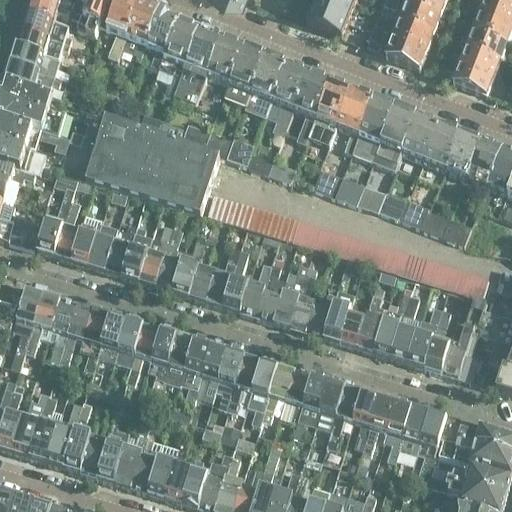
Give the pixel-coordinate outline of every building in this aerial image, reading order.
[(30,0),(30,1),(83,19),(84,19),(87,12),(63,4),(63,0),(30,0)] [(91,0),(89,7),(87,12),(83,22),(81,27),(78,36),(87,39),(95,42),(101,30),(107,14),(109,14),(113,0),(91,0)] [(121,0),(107,36),(117,40),(108,62),(118,66),(127,44),(141,7),(122,0),(121,0)] [(319,0),(317,0),(312,15),(348,29),(354,14),(319,0)] [(319,0),(354,14),(358,0),(319,0)] [(426,0),(409,0),(405,11),(441,26),(447,9),(426,0)] [(426,0),(447,9),(450,0),(426,0)] [(460,0),(455,12),(463,15),(468,3),(460,0)] [(30,1),(25,17),(55,27),(58,19),(81,27),(83,19),(30,1)] [(511,10),(487,1),(479,21),(511,34),(511,10)] [(398,8),(387,3),(384,11),(395,15),(398,8)] [(141,7),(127,44),(138,49),(133,60),(138,62),(136,65),(140,67),(146,52),(161,14),(141,7)] [(405,11),(398,27),(416,34),(409,51),(428,59),(441,26),(405,11)] [(161,14),(146,52),(157,57),(151,71),(160,74),(164,64),(165,60),(178,26),(171,24),(168,17),(161,14)] [(312,15),(306,30),(341,44),(348,29),(312,15)] [(25,17),(20,35),(50,44),(79,54),(81,46),(71,43),(72,42),(53,36),(55,27),(25,17)] [(511,34),(479,21),(472,38),(508,52),(511,41),(511,34)] [(178,26),(165,60),(164,64),(160,74),(156,83),(170,88),(166,100),(173,103),(186,73),(200,35),(178,26)] [(398,27),(385,60),(385,62),(421,77),(428,59),(409,51),(416,34),(398,27)] [(20,35),(15,52),(45,61),(48,53),(77,61),(79,54),(50,44),(20,35)] [(200,35),(186,73),(173,103),(195,112),(207,81),(222,44),(200,35)] [(472,38),(466,55),(501,69),(508,52),(472,38)] [(222,44),(207,81),(229,90),(244,52),(222,44)] [(370,45),(367,53),(379,58),(382,50),(370,45)] [(45,61),(15,52),(10,68),(40,78),(56,83),(61,66),(45,61)] [(244,52),(229,90),(233,92),(232,96),(250,103),(251,99),(265,61),(244,52)] [(466,55),(459,71),(495,85),(501,69),(466,55)] [(265,61),(251,99),(250,103),(246,113),(267,121),(272,107),(273,107),(287,70),(265,61)] [(10,68),(4,87),(35,97),(37,88),(69,98),(72,88),(56,83),(40,78),(10,68)] [(287,70),(273,107),(272,107),(267,121),(266,123),(276,128),(273,137),(284,142),(294,115),(295,115),(309,78),(287,70)] [(459,71),(452,88),(488,103),(495,85),(459,71)] [(309,78),(295,115),(307,120),(297,147),(306,150),(316,124),(317,124),(330,87),(309,78)] [(4,87),(0,101),(0,122),(60,141),(67,119),(50,113),(53,104),(35,97),(4,87)] [(330,87),(317,124),(327,128),(325,133),(336,138),(338,132),(338,133),(352,96),(330,87)] [(75,96),(72,107),(78,109),(82,98),(75,96)] [(352,96),(338,133),(350,137),(343,155),(353,159),(360,141),(374,104),(352,96)] [(374,104),(360,141),(371,146),(364,165),(374,169),(381,150),(382,150),(396,113),(374,104)] [(103,121),(116,126),(121,113),(108,108),(103,121)] [(396,113),(382,150),(404,159),(418,122),(396,113)] [(133,119),(129,131),(140,135),(144,123),(133,119)] [(0,122),(0,145),(27,154),(30,142),(44,147),(45,144),(58,148),(60,141),(0,122)] [(418,122),(404,159),(424,167),(438,130),(418,122)] [(59,179),(80,186),(86,188),(96,191),(201,222),(220,163),(204,157),(140,135),(129,131),(106,123),(89,178),(74,173),(79,156),(68,152),(62,169),(59,179)] [(438,130),(424,167),(446,176),(460,139),(438,130)] [(210,140),(187,132),(181,149),(204,157),(210,140)] [(72,137),(70,144),(69,147),(70,147),(80,151),(84,140),(72,137)] [(460,139),(446,176),(468,185),(482,148),(460,139)] [(232,148),(211,140),(204,157),(226,165),(232,148)] [(58,148),(55,157),(65,160),(69,147),(70,144),(60,141),(58,148)] [(0,145),(0,168),(21,175),(35,179),(40,181),(46,160),(27,154),(0,145)] [(255,155),(233,147),(232,148),(226,165),(248,173),(255,155)] [(482,148),(468,185),(488,193),(502,156),(482,148)] [(511,159),(502,156),(488,193),(509,201),(511,192),(511,159)] [(275,167),(254,160),(249,174),(270,181),(275,167)] [(296,175),(275,167),(270,181),(292,188),(296,175)] [(0,168),(0,182),(11,186),(19,188),(21,183),(33,187),(35,179),(21,175),(0,168)] [(344,184),(322,176),(314,195),(336,203),(344,184)] [(47,226),(38,256),(57,262),(66,232),(73,208),(78,194),(80,186),(59,179),(55,192),(66,196),(57,229),(47,226)] [(0,182),(0,207),(4,209),(12,212),(13,211),(21,213),(22,209),(14,206),(19,188),(11,186),(0,182)] [(365,193),(344,184),(336,203),(358,212),(365,193)] [(96,191),(86,188),(80,186),(78,194),(94,199),(96,191)] [(387,201),(365,192),(358,212),(379,220),(387,201)] [(53,198),(52,198),(45,196),(42,195),(39,205),(50,209),(53,198)] [(127,201),(114,197),(111,207),(124,211),(127,201)] [(225,202),(215,199),(208,220),(219,223),(225,202)] [(409,209),(387,201),(379,220),(401,228),(409,209)] [(236,205),(232,204),(225,202),(219,223),(229,226),(236,205)] [(246,209),(236,205),(229,226),(240,230),(246,209)] [(0,207),(0,226),(15,230),(31,235),(33,227),(2,218),(4,209),(0,207)] [(66,232),(57,262),(74,267),(83,237),(74,234),(81,210),(73,208),(66,232)] [(83,237),(74,267),(90,272),(99,242),(108,211),(99,208),(90,239),(83,237)] [(246,209),(240,230),(250,233),(257,212),(254,211),(246,209)] [(431,217),(409,209),(401,228),(423,236),(431,217)] [(261,236),(267,215),(257,212),(250,233),(261,236)] [(511,228),(511,227),(511,215),(505,213),(501,223),(511,228)] [(267,215),(261,236),(271,239),(278,218),(267,215)] [(452,225),(431,217),(423,236),(444,244),(452,225)] [(278,218),(271,239),(282,242),(288,221),(278,218)] [(293,246),(299,226),(299,225),(288,221),(282,242),(293,246)] [(473,232),(452,224),(445,243),(466,251),(473,232)] [(0,226),(0,244),(10,247),(12,239),(23,243),(21,251),(36,255),(41,238),(31,235),(15,230),(0,226)] [(293,246),(303,249),(309,229),(299,226),(293,246)] [(303,249),(313,252),(319,232),(309,229),(303,249)] [(117,247),(107,277),(123,282),(133,252),(138,233),(129,230),(127,237),(120,235),(120,237),(117,247)] [(99,242),(90,272),(107,277),(117,247),(120,237),(103,231),(99,242)] [(149,257),(140,287),(157,292),(166,262),(174,234),(165,231),(161,245),(154,243),(150,257),(149,257)] [(313,252),(323,255),(329,235),(319,232),(313,252)] [(133,252),(123,282),(140,287),(149,257),(141,254),(146,235),(138,233),(133,252)] [(166,262),(157,292),(173,297),(182,267),(185,258),(177,255),(183,236),(174,234),(166,262)] [(323,255),(333,258),(339,238),(329,235),(323,255)] [(182,267),(173,297),(189,302),(209,241),(201,238),(200,242),(199,241),(193,260),(185,258),(182,267)] [(241,256),(223,312),(240,317),(250,287),(241,284),(250,258),(249,257),(254,240),(246,238),(241,256)] [(333,258),(343,261),(349,241),(339,238),(333,258)] [(209,241),(189,302),(207,307),(217,277),(208,274),(218,243),(209,241)] [(278,252),(279,248),(280,246),(264,241),(262,247),(278,252)] [(349,241),(343,261),(353,264),(359,244),(349,241)] [(353,264),(363,267),(369,247),(359,244),(353,264)] [(363,267),(373,270),(379,250),(369,247),(363,267)] [(373,270),(383,273),(389,253),(379,250),(373,270)] [(217,277),(207,307),(223,312),(241,256),(232,253),(224,279),(217,277)] [(389,253),(383,273),(393,276),(399,256),(389,253)] [(250,287),(240,317),(257,322),(274,266),(277,258),(268,256),(257,290),(250,287)] [(393,276),(403,279),(409,259),(399,256),(393,276)] [(403,279),(413,282),(419,262),(409,259),(403,279)] [(419,262),(413,282),(423,285),(429,265),(419,262)] [(429,265),(423,285),(433,288),(439,268),(429,265)] [(274,266),(257,322),(274,328),(286,288),(278,285),(283,268),(274,266)] [(433,288),(443,291),(449,271),(439,268),(433,288)] [(342,286),(348,288),(351,280),(360,282),(362,274),(347,269),(342,286)] [(286,288),(274,328),(290,333),(309,273),(301,271),(295,290),(286,288)] [(443,291),(453,294),(459,274),(449,271),(443,291)] [(309,273),(290,333),(307,338),(316,307),(309,305),(317,276),(309,273)] [(453,294),(463,297),(469,277),(459,274),(453,294)] [(463,297),(473,300),(479,280),(469,277),(463,297)] [(496,298),(511,302),(511,278),(504,277),(496,298)] [(473,300),(483,304),(489,283),(479,280),(473,300)] [(0,288),(0,306),(17,311),(21,295),(0,288)] [(366,323),(357,353),(374,358),(383,328),(384,328),(388,315),(380,313),(382,305),(380,304),(383,295),(375,292),(370,311),(366,323)] [(316,307),(307,338),(324,343),(337,300),(338,296),(330,294),(325,310),(316,307)] [(383,328),(374,358),(391,363),(400,333),(411,301),(412,296),(407,294),(405,299),(402,298),(396,318),(388,315),(384,328),(383,328)] [(26,296),(17,326),(14,338),(22,341),(12,374),(21,377),(27,358),(35,332),(44,301),(26,296)] [(337,300),(324,343),(341,348),(350,318),(355,302),(338,297),(337,300)] [(44,301),(35,332),(27,358),(35,361),(40,343),(48,345),(52,337),(61,306),(44,301)] [(400,333),(391,363),(409,369),(418,338),(410,336),(420,304),(411,301),(400,333)] [(451,348),(442,378),(460,384),(467,361),(471,362),(477,341),(484,319),(487,310),(474,305),(466,329),(457,331),(454,340),(451,349),(451,348)] [(61,306),(52,337),(48,345),(56,348),(47,381),(55,383),(60,368),(69,342),(78,311),(61,306)] [(505,313),(493,309),(490,316),(502,321),(505,313)] [(78,311),(69,342),(60,368),(68,371),(77,344),(86,347),(96,317),(78,311)] [(503,324),(511,326),(511,313),(509,312),(503,324)] [(418,338),(409,369),(425,373),(434,343),(443,316),(435,314),(427,341),(418,338)] [(434,343),(425,373),(442,378),(451,348),(454,340),(446,337),(452,319),(443,316),(434,343)] [(96,317),(86,347),(82,361),(89,362),(85,376),(93,378),(98,365),(102,352),(112,321),(96,317)] [(350,318),(341,348),(357,353),(366,323),(350,318)] [(488,343),(511,350),(511,326),(503,324),(484,319),(477,341),(488,344),(488,343)] [(112,321),(102,352),(98,365),(115,371),(119,357),(128,326),(112,321)] [(0,335),(9,339),(12,330),(0,326),(0,335)] [(128,326),(119,357),(115,371),(132,376),(136,362),(146,332),(128,326)] [(146,332),(136,362),(132,376),(129,388),(136,391),(144,365),(153,367),(162,337),(146,332)] [(162,337),(153,367),(160,370),(153,395),(161,398),(169,372),(179,342),(162,337)] [(179,342),(169,372),(161,398),(170,401),(177,375),(186,377),(196,347),(179,342)] [(489,368),(504,374),(511,376),(511,350),(488,343),(485,354),(492,357),(489,368)] [(196,347),(186,377),(194,380),(186,405),(195,407),(203,382),(212,352),(196,347)] [(212,352),(203,382),(195,407),(203,410),(211,385),(219,388),(229,357),(212,352)] [(229,357),(219,388),(216,398),(223,400),(218,415),(228,417),(236,393),(237,393),(247,362),(229,357)] [(467,361),(460,384),(470,387),(474,376),(477,377),(480,365),(471,362),(467,361)] [(247,362),(237,393),(236,393),(228,417),(236,420),(245,395),(253,398),(262,367),(247,362)] [(262,367),(253,398),(261,400),(255,422),(263,425),(270,403),(279,372),(262,367)] [(279,372),(270,403),(263,425),(272,428),(278,405),(287,408),(296,377),(279,372)] [(511,376),(504,374),(496,396),(511,401),(511,376)] [(474,376),(470,387),(481,391),(485,380),(474,376)] [(296,377),(287,408),(282,423),(299,429),(304,413),(314,382),(296,377)] [(314,382),(304,413),(299,429),(294,443),(303,446),(310,422),(318,424),(320,418),(329,387),(314,382)] [(0,442),(8,417),(16,388),(8,386),(0,412),(0,442)] [(329,387),(320,418),(328,420),(325,431),(324,431),(318,451),(328,454),(337,423),(346,392),(329,387)] [(8,417),(0,442),(0,453),(13,458),(24,422),(16,419),(25,392),(16,388),(8,417)] [(90,391),(88,397),(105,402),(107,396),(90,391)] [(346,392),(337,423),(328,454),(337,457),(343,438),(342,438),(345,426),(354,428),(364,398),(346,392)] [(107,396),(105,403),(122,408),(124,401),(107,396)] [(364,398),(354,428),(362,431),(355,454),(364,456),(371,433),(380,403),(364,398)] [(29,407),(24,422),(13,458),(30,463),(40,427),(49,402),(41,399),(38,409),(29,407)] [(380,403),(371,433),(364,456),(363,457),(372,460),(379,436),(387,438),(388,439),(397,408),(380,403)] [(40,427),(30,463),(47,468),(58,432),(62,418),(54,416),(56,409),(47,406),(40,427)] [(153,410),(141,406),(139,413),(151,417),(153,410)] [(397,408),(388,439),(387,438),(384,449),(392,452),(388,467),(396,470),(400,457),(404,443),(414,413),(397,408)] [(58,432),(47,468),(63,473),(74,437),(75,437),(83,412),(75,409),(67,435),(58,432)] [(74,437),(63,473),(80,478),(91,442),(84,440),(93,411),(84,409),(83,412),(75,437),(74,437)] [(414,413),(404,443),(400,457),(418,462),(418,461),(422,449),(431,418),(414,413)] [(91,442),(80,478),(96,483),(116,420),(117,416),(109,414),(100,445),(91,442)] [(172,423),(188,428),(189,428),(191,420),(174,414),(172,423)] [(431,418),(422,449),(418,461),(424,463),(414,496),(424,499),(428,501),(439,463),(436,461),(441,445),(448,423),(431,418)] [(116,420),(96,483),(113,488),(125,452),(117,450),(125,423),(116,420)] [(198,422),(191,420),(189,428),(195,430),(198,422)] [(170,422),(167,431),(185,436),(188,428),(172,423),(170,422)] [(125,452),(113,488),(131,494),(142,458),(151,432),(153,425),(144,423),(136,449),(128,446),(126,453),(125,452)] [(460,445),(475,450),(511,460),(511,442),(448,423),(441,445),(458,450),(460,445)] [(226,430),(223,439),(239,443),(241,435),(226,430)] [(142,458),(131,494),(147,498),(158,462),(151,460),(155,447),(153,447),(157,433),(151,432),(142,458)] [(204,433),(201,443),(218,449),(218,447),(221,440),(221,438),(206,433),(204,433)] [(236,453),(238,445),(221,440),(218,447),(236,453)] [(256,448),(271,453),(273,454),(275,447),(275,445),(259,440),(256,448)] [(236,453),(235,454),(251,459),(255,448),(239,443),(238,445),(236,453)] [(436,461),(439,463),(469,472),(511,483),(511,460),(475,450),(460,445),(458,450),(441,445),(436,461)] [(176,468),(164,504),(180,509),(192,473),(184,470),(190,450),(182,447),(180,453),(176,468)] [(285,449),(275,447),(273,454),(280,456),(283,457),(285,449)] [(158,462),(147,498),(164,504),(176,468),(180,453),(173,450),(168,466),(158,462)] [(264,477),(252,511),(271,511),(275,498),(268,496),(276,470),(280,456),(273,454),(271,453),(266,470),(264,477)] [(209,478),(198,511),(216,511),(226,483),(233,463),(225,460),(221,471),(212,468),(209,478)] [(226,483),(216,511),(235,511),(243,488),(235,486),(241,466),(233,463),(226,483)] [(305,463),(303,471),(319,476),(321,468),(306,464),(305,463)] [(258,467),(255,475),(264,477),(266,470),(258,467)] [(360,469),(357,479),(374,484),(377,474),(360,469)] [(356,479),(358,473),(349,470),(347,476),(356,479)] [(434,481),(464,490),(507,503),(511,485),(511,483),(469,472),(467,480),(437,472),(434,481)] [(192,473),(180,509),(191,511),(198,511),(209,478),(192,473)] [(243,488),(235,511),(252,511),(264,477),(255,475),(250,491),(243,488)] [(275,498),(271,511),(289,511),(300,480),(292,478),(285,501),(275,498)] [(300,480),(289,511),(307,511),(312,497),(305,495),(309,483),(300,480)] [(319,511),(309,508),(307,511),(327,511),(336,484),(328,481),(319,511)] [(392,481),(390,489),(408,495),(410,486),(392,481)] [(461,502),(458,511),(504,511),(507,503),(464,490),(434,481),(430,494),(461,502)] [(337,511),(342,494),(341,494),(344,486),(336,484),(327,511),(337,511)] [(364,511),(367,501),(369,497),(360,495),(354,511),(364,511)] [(15,511),(19,502),(2,497),(0,503),(0,511),(15,511)] [(364,511),(374,511),(377,504),(367,501),(364,511)] [(33,511),(35,507),(19,502),(15,511),(33,511)]
